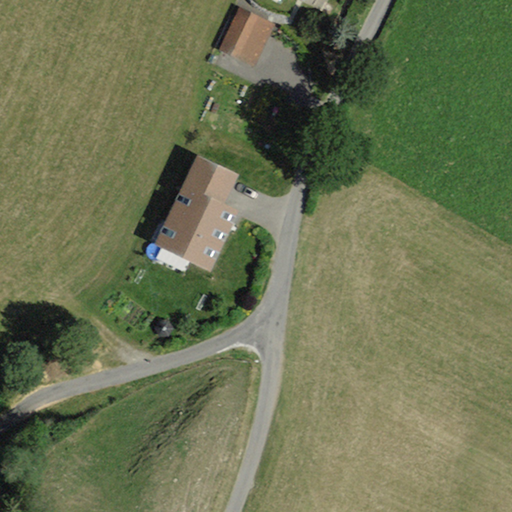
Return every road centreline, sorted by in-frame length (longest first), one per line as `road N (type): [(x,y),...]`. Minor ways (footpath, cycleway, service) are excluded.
road 1 (residential): [(385,0),(307,167),(276,322)]
road 2 (track): [(276,322),(56,391),(0,423)]
road 3 (track): [(181,355),(38,436),(7,463)]
road 4 (unclassified): [(276,322),(265,405),(232,511)]
road 5 (track): [(147,366),(36,285)]
